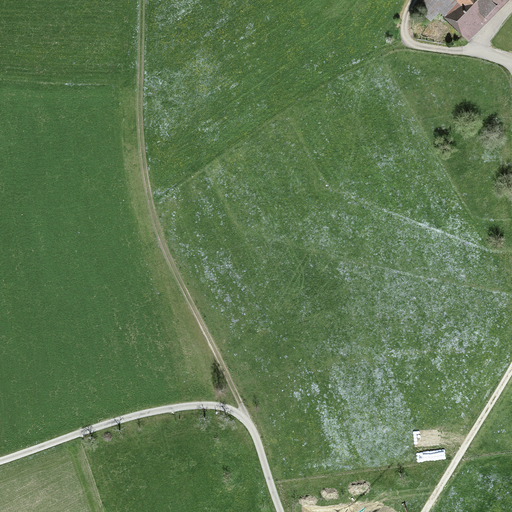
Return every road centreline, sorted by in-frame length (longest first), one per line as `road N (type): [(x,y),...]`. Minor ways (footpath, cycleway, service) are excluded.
road 1 (track): [(141,0),(151,204),(246,418)]
road 2 (track): [(0,460),(133,414),(218,405),(246,418)]
road 3 (track): [(426,511),(511,365)]
